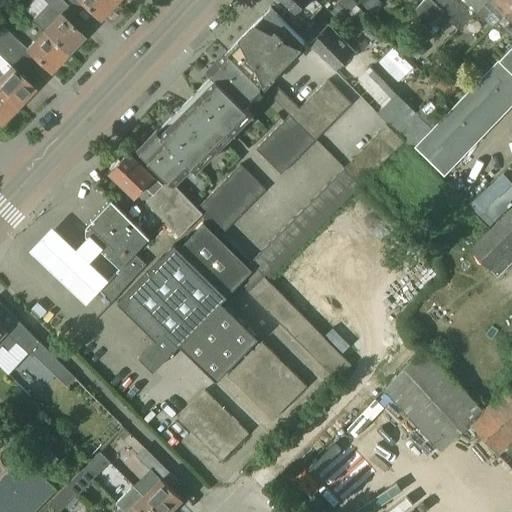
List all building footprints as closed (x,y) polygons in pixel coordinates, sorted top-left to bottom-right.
[(70,22),(77,14),(62,0),(37,0),(24,14),(42,30),(65,52),(83,34),(70,22)] [(99,18),(115,0),(62,0),(77,14),(85,5),(99,18)] [(324,5),(318,0),(281,0),(306,23),(324,5)] [(380,0),(365,0),(362,4),(373,14),(384,3),(380,0)] [(455,0),(424,0),(417,8),(432,23),(443,13),(455,0)] [(476,10),(486,0),(455,0),(443,13),(459,28),(476,10)] [(503,15),(508,11),(511,5),(511,0),(486,0),(476,10),(492,26),(497,22),(503,15)] [(331,12),(341,22),(349,13),(339,4),(331,12)] [(511,5),(508,11),(503,15),(497,22),(511,36),(511,5)] [(367,15),(356,6),(348,14),(359,24),(367,15)] [(256,22),(227,51),(261,85),(290,56),(305,40),(271,7),(256,22)] [(329,23),(309,43),(336,70),(356,51),(355,50),(329,23)] [(7,30),(0,36),(0,39),(28,66),(36,58),(49,70),(65,52),(42,30),(26,48),(7,30)] [(402,31),(396,38),(404,46),(410,40),(402,31)] [(426,50),(414,38),(406,47),(417,59),(426,50)] [(20,74),(28,66),(0,39),(0,55),(10,65),(2,74),(0,72),(0,89),(16,105),(34,86),(20,74)] [(511,45),(448,112),(415,146),(446,176),(511,106),(511,45)] [(158,128),(139,148),(170,178),(188,161),(198,172),(232,140),(256,116),(245,103),(262,86),(261,85),(227,51),(208,70),(216,78),(193,102),(162,133),(158,128)] [(415,146),(448,112),(432,96),(416,111),(372,67),(352,86),(414,148),(415,146)] [(435,70),(428,78),(435,84),(442,77),(435,70)] [(457,89),(444,77),(436,85),(448,98),(457,89)] [(328,79),(319,88),(327,96),(336,87),(336,86),(328,79)] [(281,103),(288,96),(279,86),(271,94),(281,103)] [(327,96),(343,112),(352,103),(336,87),(327,96)] [(319,88),(317,91),(310,97),(318,105),(327,96),(319,88)] [(0,122),(16,105),(0,89),(0,122)] [(290,113),(298,105),(288,96),(281,103),(290,113)] [(343,112),(327,96),(318,105),(334,121),(340,115),(343,112)] [(308,99),(300,107),(308,115),(309,114),(318,105),(310,97),(308,99)] [(300,107),(298,105),(290,113),(291,113),(293,115),(299,122),(300,123),(308,115),(300,107)] [(325,130),(332,123),(334,121),(318,105),(309,114),(325,130)] [(290,114),(285,120),(293,128),(299,122),(293,115),(291,113),(290,114)] [(317,139),(324,131),(325,130),(309,114),(308,115),(300,123),(317,139)] [(285,120),(279,125),(288,134),(291,131),(293,128),(285,120)] [(293,128),(291,131),(308,147),(315,140),(316,139),(317,139),(300,123),(299,122),(293,128)] [(393,152),(405,140),(387,123),(377,135),(393,152)] [(282,139),(288,134),(279,125),(274,131),(282,139)] [(274,131),(268,137),(276,145),(282,139),(274,131)] [(282,139),(299,156),(308,147),(291,131),(288,134),(282,139)] [(385,160),(393,152),(377,135),(368,143),(385,160)] [(274,148),(276,145),(268,137),(262,142),(271,151),(274,148)] [(276,145),(274,148),(291,165),(299,156),(282,139),(276,145)] [(271,151),(262,142),(257,148),(265,157),(271,151)] [(385,160),(368,143),(360,152),(377,169),(385,160)] [(282,173),(291,165),(274,148),(271,151),(265,157),(282,173)] [(113,169),(110,171),(136,197),(145,187),(156,177),(130,151),(121,161),(118,158),(110,166),(113,169)] [(369,177),(377,169),(360,152),(352,160),(369,177)] [(360,186),(369,177),(352,160),(343,169),(360,186)] [(241,165),(233,173),(238,178),(246,170),(241,165)] [(352,194),(360,186),(343,169),(335,177),(352,194)] [(238,178),(241,182),(243,183),(251,175),(246,170),(238,178)] [(235,187),(241,182),(238,178),(233,173),(227,179),(235,187)] [(245,186),(248,188),(256,180),(251,175),(243,183),(245,186)] [(145,187),(153,195),(163,184),(156,177),(145,187)] [(352,194),(335,177),(327,185),(344,202),(352,194)] [(169,179),(163,184),(153,195),(147,202),(181,236),(181,235),(204,214),(169,179)] [(235,187),(227,179),(221,185),(230,193),(233,190),(235,187)] [(248,188),(253,193),(261,185),(256,180),(248,188)] [(233,190),(250,207),(258,198),(253,193),(248,188),(245,186),(243,183),(241,182),(235,187),(233,190)] [(510,199),(495,183),(474,203),(489,219),(510,199)] [(221,185),(216,190),(224,199),(230,193),(221,185)] [(267,190),(261,185),(253,193),(258,198),(267,190)] [(335,211),(344,202),(327,185),(318,194),(335,211)] [(219,204),(224,199),(216,190),(210,196),(219,204)] [(224,199),(241,216),(250,207),(233,190),(230,193),(224,199)] [(327,219),(335,211),(318,194),(310,202),(327,219)] [(210,196),(204,202),(213,210),(216,207),(219,204),(210,196)] [(219,204),(216,207),(233,224),(241,216),(224,199),(219,204)] [(86,228),(86,234),(78,239),(54,217),(30,241),(89,296),(110,272),(92,255),(100,248),(108,256),(121,268),(100,290),(111,301),(144,267),(132,256),(150,238),(112,200),(86,228)] [(207,216),(213,210),(204,202),(199,207),(207,216)] [(319,228),(327,219),(310,202),(302,211),(319,228)] [(213,210),(207,216),(225,233),(233,224),(216,207),(213,210)] [(511,209),(471,248),(498,276),(511,262),(511,209)] [(319,228),(302,211),(293,219),(310,236),(319,228)] [(302,245),(310,236),(293,219),(285,228),(302,245)] [(253,270),(205,222),(180,248),(175,243),(118,301),(157,339),(140,356),(154,370),(180,344),(217,380),(260,338),(223,301),(253,270)] [(302,245),(285,228),(276,236),(293,253),(302,245)] [(285,262),(293,253),(276,236),(268,245),(285,262)] [(285,262),(268,245),(260,253),(277,270),(285,262)] [(251,262),(267,277),(268,279),(277,270),(260,253),(251,262)] [(276,286),(268,279),(267,277),(251,293),(260,302),(276,286)] [(260,302),(268,311),(284,295),(276,286),(260,302)] [(293,303),(284,295),(268,311),(277,319),(293,303)] [(277,319),(285,328),(301,312),(293,303),(277,319)] [(285,328),(294,336),(310,320),(301,312),(285,328)] [(5,330),(0,324),(0,346),(2,344),(8,350),(16,341),(29,353),(31,351),(43,363),(45,361),(55,371),(58,367),(62,371),(66,367),(17,318),(5,330)] [(318,329),(310,320),(294,336),(302,345),(318,329)] [(302,345),(311,353),(327,337),(318,329),(302,345)] [(335,346),(327,337),(311,353),(319,362),(335,346)] [(263,341),(246,358),(255,367),(272,349),(263,341)] [(427,345),(385,387),(443,450),(471,423),(511,463),(511,377),(482,406),(427,345)] [(319,362),(328,371),(344,355),(335,346),(319,362)] [(272,349),(255,367),(263,375),(280,358),(272,349)] [(353,363),(344,355),(328,371),(336,379),(353,363)] [(246,358),(229,375),(238,384),(255,367),(246,358)] [(280,358),(263,375),(272,384),(289,367),(280,358)] [(255,367),(238,384),(247,392),(263,375),(255,367)] [(289,367),(272,384),(281,392),(298,375),(289,367)] [(476,389),(483,397),(500,380),(493,373),(476,389)] [(263,375),(247,392),(255,401),(272,384),(263,375)] [(298,375),(281,392),(290,401),(306,384),(298,375)] [(272,384),(255,401),(264,409),(281,392),(272,384)] [(191,406),(200,414),(214,400),(205,391),(191,406)] [(281,392),(264,409),(273,418),(290,401),(281,392)] [(200,414),(209,423),(223,408),(214,400),(200,414)] [(186,428),(200,414),(191,406),(177,420),(186,428)] [(231,417),(223,408),(209,423),(217,431),(231,417)] [(186,428),(195,437),(209,423),(200,414),(186,428)] [(217,431),(226,440),(240,426),(231,417),(217,431)] [(203,445),(217,431),(209,423),(195,437),(203,445)] [(249,434),(240,426),(226,440),(235,448),(249,434)] [(203,445),(212,454),(226,440),(217,431),(203,445)] [(287,471),(325,511),(402,511),(364,471),(348,486),(339,475),(354,461),(329,433),(287,471)] [(221,463),(235,448),(226,440),(212,454),(221,463)] [(170,511),(183,499),(171,487),(178,480),(161,462),(146,447),(138,455),(160,480),(145,495),(160,511),(170,511)] [(43,451),(33,460),(47,474),(56,464),(43,451)] [(101,452),(88,465),(98,475),(111,462),(101,452)] [(23,455),(0,478),(0,511),(30,511),(55,487),(23,455)] [(92,478),(83,470),(78,475),(87,483),(92,478)] [(68,485),(53,499),(63,509),(77,495),(68,485)] [(126,511),(160,511),(145,495),(135,485),(117,502),(126,511)]
